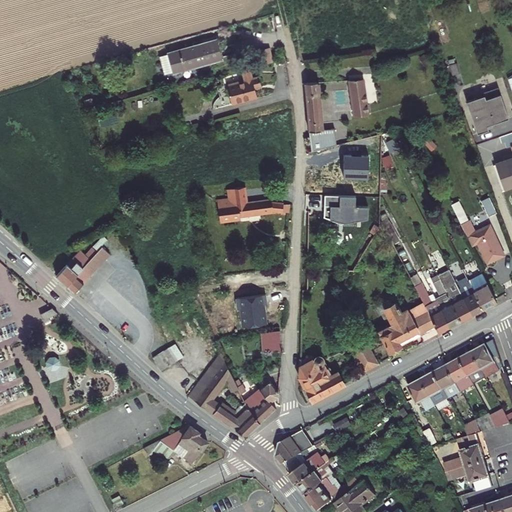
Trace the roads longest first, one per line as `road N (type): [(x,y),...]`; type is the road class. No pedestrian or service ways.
road 1 (residential): [(293,422),(299,124),(283,20)]
road 2 (secondary): [(249,454),(171,396),(0,242)]
road 3 (residential): [(293,422),(498,314)]
road 4 (residential): [(141,511),(249,454)]
